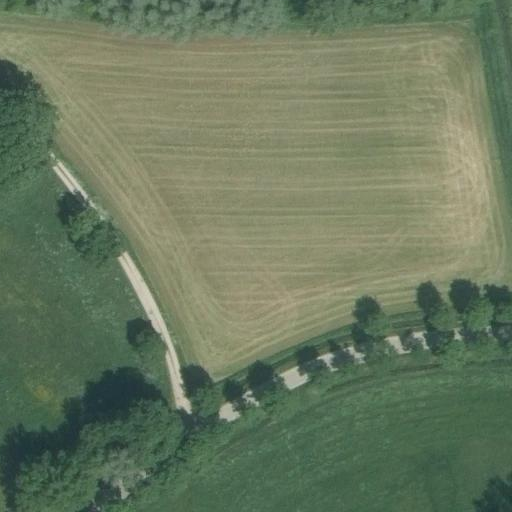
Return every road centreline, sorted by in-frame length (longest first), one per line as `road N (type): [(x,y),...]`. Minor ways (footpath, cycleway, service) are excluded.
road 1 (unclassified): [(107,511),(187,433),(286,379),(392,351),(511,342)]
road 2 (track): [(187,433),(170,346),(127,257),(0,96)]
